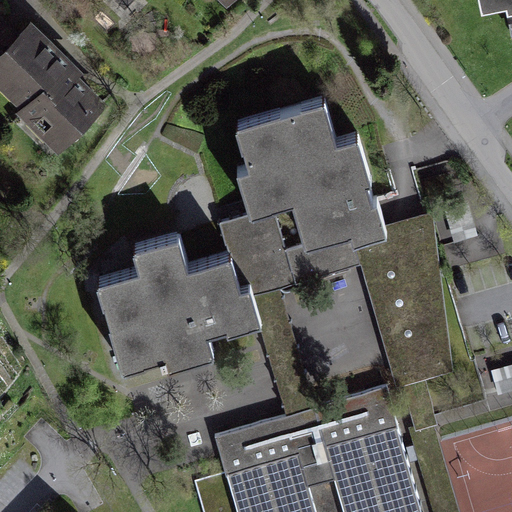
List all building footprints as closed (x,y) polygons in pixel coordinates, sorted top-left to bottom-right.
[(511,0),(479,0),(480,5),(504,0),(506,0),(511,28),(511,0)] [(98,99),(27,28),(0,55),(0,86),(56,141),(98,99)] [(337,138),(324,96),(236,122),(248,161),(236,165),(250,211),(219,220),(229,251),(239,286),(248,283),(253,293),(361,261),(398,385),(453,369),(435,209),(383,224),(356,132),(337,138)] [(138,266),(94,279),(121,366),(164,353),(167,363),(211,350),(207,336),(259,320),(253,293),(248,283),(239,286),(229,251),(188,264),(178,233),(133,247),(138,266)] [(511,360),(493,364),(498,388),(511,384),(511,360)] [(423,511),(387,385),(217,433),(228,473),(197,482),(205,511),(316,511),(308,483),(334,476),(344,511),(423,511)]
